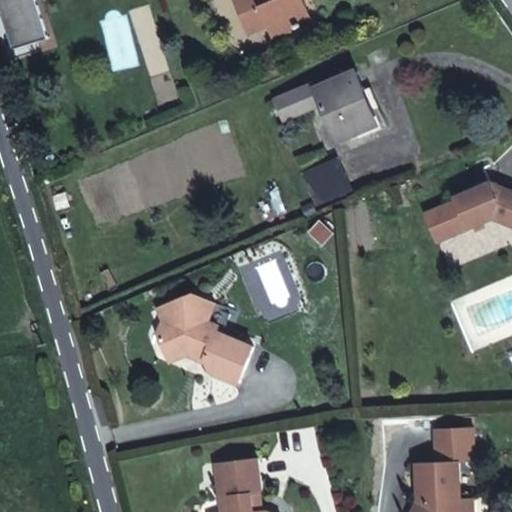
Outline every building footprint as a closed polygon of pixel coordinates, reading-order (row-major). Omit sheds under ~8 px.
[(50,38),(37,0),(0,0),(0,3),(15,50),(50,38)] [(234,0),(250,37),(268,29),(273,41),(314,24),(307,7),(304,0),(234,0)] [(368,97),(357,70),(315,87),(338,142),(380,125),(368,97)] [(340,156),(300,173),(317,210),(356,192),(340,156)] [(483,212),(495,217),(511,224),(511,187),(494,180),(457,194),(458,196),(426,208),(438,238),(472,225),(469,217),(483,212)] [(472,225),(495,217),(483,212),(469,217),(472,225)] [(159,337),(185,346),(186,344),(201,351),(206,362),(237,375),(252,341),(216,325),(218,321),(222,323),(229,308),(219,303),(221,299),(192,287),(157,301),(162,315),(159,316),(155,329),(159,337)] [(185,346),(159,337),(167,354),(185,346)] [(472,511),(472,487),(457,487),(457,459),(474,459),(473,424),(434,425),(435,459),(416,459),(417,497),(419,498),(419,502),(417,507),(412,506),(408,511),(472,511)] [(257,503),(256,492),(261,491),(261,484),(263,482),(262,450),(218,452),(220,511),(276,511),(276,508),(271,502),(262,503),(257,503)]
